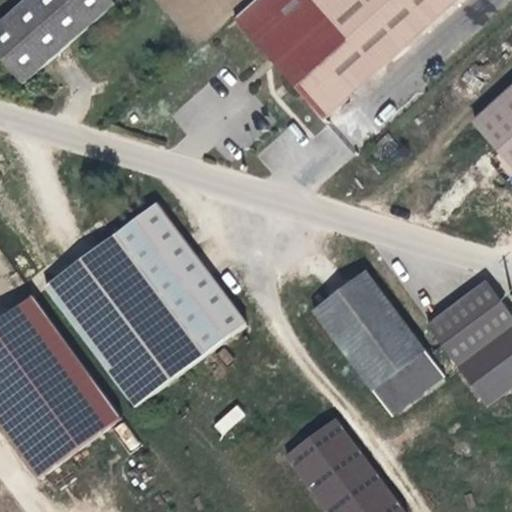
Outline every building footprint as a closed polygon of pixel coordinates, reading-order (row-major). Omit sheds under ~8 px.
[(36,0),(0,32),(0,61),(24,88),(113,11),(103,0),(36,0)] [(262,0),(237,23),(301,94),(328,124),(465,0),(262,0)] [(511,95),(475,127),(511,167),(511,95)] [(158,212),(119,240),(48,293),(139,415),(210,363),(249,334),(158,212)] [(314,314),(413,446),(466,407),(368,274),(314,314)] [(511,316),(490,286),(430,331),(479,398),(511,373),(511,316)] [(0,430),(34,481),(121,422),(34,293),(0,315),(0,430)] [(236,404),(213,425),(222,435),(245,415),(236,404)] [(405,511),(335,418),(284,456),(325,511),(405,511)]
